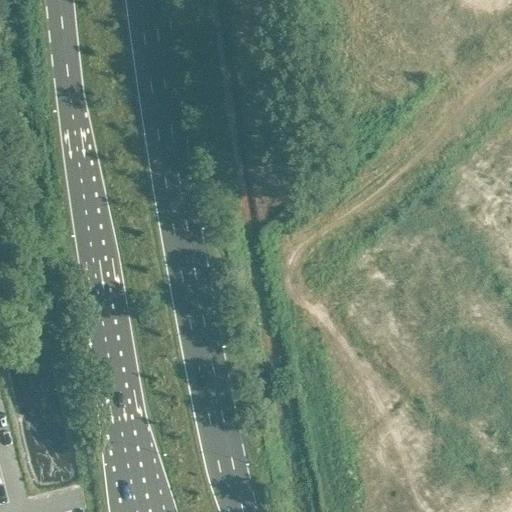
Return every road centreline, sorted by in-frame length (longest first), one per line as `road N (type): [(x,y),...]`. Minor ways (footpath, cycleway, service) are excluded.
road 1 (trunk): [(241,511),(146,0)]
road 2 (trunk): [(59,0),(86,210),(145,511)]
